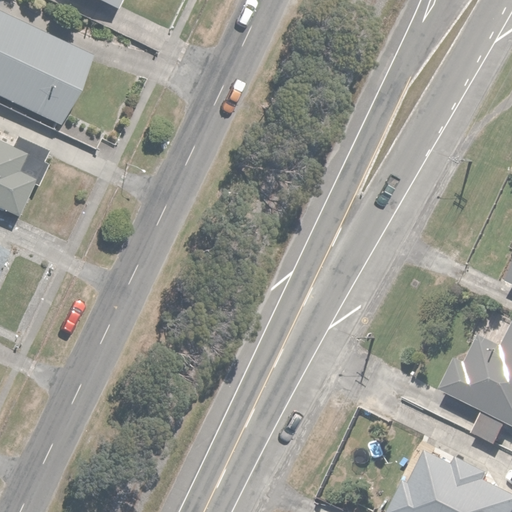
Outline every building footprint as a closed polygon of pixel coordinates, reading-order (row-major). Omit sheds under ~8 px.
[(91,54),(0,7),(0,91),(57,120),(91,54)] [(0,206),(15,213),(33,174),(20,168),(27,152),(13,146),(19,133),(0,124),(0,206)] [(0,285),(16,250),(0,243),(0,285)] [(511,338),(510,343),(487,332),(474,359),(463,353),(446,388),(485,407),(474,430),(502,443),(511,422),(511,338)] [(407,478),(390,511),(391,511),(511,511),(511,487),(491,476),(494,469),(462,452),(457,461),(432,448),(415,482),(407,478)]
